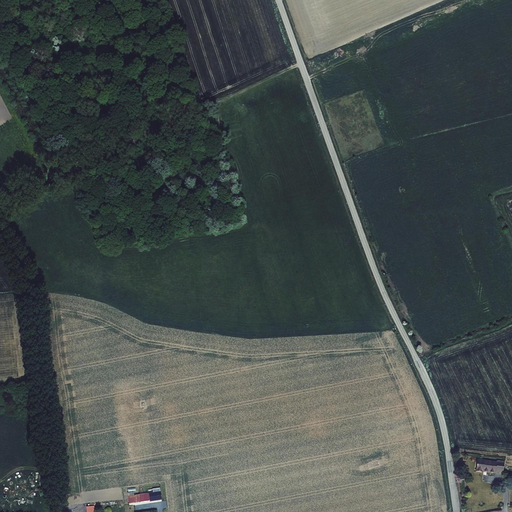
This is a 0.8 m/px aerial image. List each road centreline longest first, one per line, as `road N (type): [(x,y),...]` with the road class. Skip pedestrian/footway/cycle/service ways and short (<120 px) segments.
road 1 (unclassified): [(278,0),(377,277),(433,394),(456,511)]
road 2 (track): [(57,511),(29,296),(0,232)]
